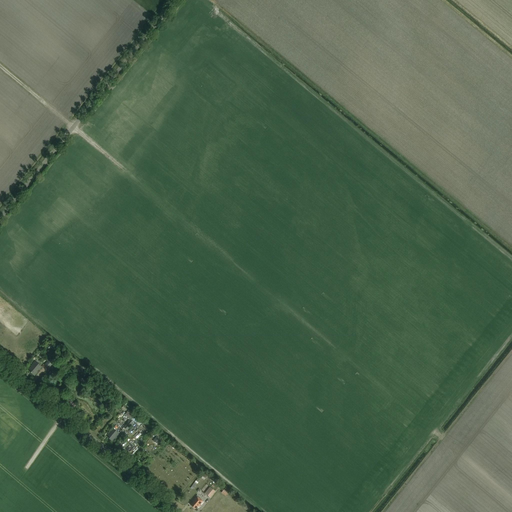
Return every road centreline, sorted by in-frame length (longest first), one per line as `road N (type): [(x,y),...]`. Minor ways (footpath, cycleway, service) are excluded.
road 1 (unclassified): [(0,222),(179,0)]
road 2 (unclassified): [(174,511),(0,363)]
